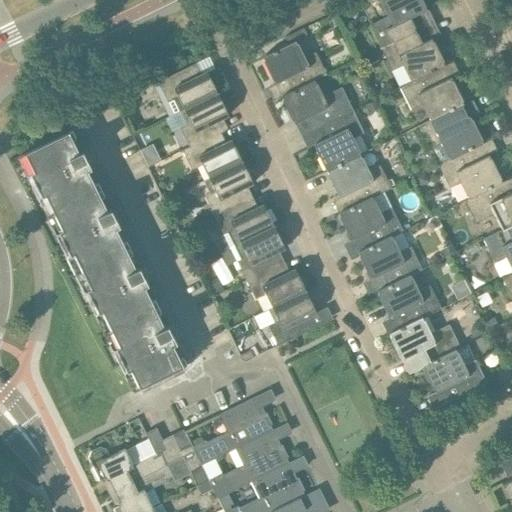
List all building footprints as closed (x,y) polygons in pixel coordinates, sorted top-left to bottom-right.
[(369,25),(381,48),(415,31),(409,18),(427,10),(421,0),(380,0),(389,16),(369,25)] [(289,44),(295,41),(306,35),(303,28),(286,37),(289,44)] [(415,31),(381,48),(392,71),(404,65),(411,81),(412,81),(444,65),(431,38),(422,43),(415,31)] [(282,96),(327,74),(315,52),(303,58),(295,41),(289,44),(262,57),(276,84),(286,79),(291,91),(281,96),(282,96)] [(362,58),(367,68),(377,62),(372,52),(362,58)] [(180,111),(218,93),(207,71),(197,76),(192,65),(158,82),(167,101),(173,98),(180,111)] [(412,81),(411,81),(400,86),(411,110),(423,104),(431,120),(464,104),(451,77),(440,82),(435,70),(445,65),(444,65),(412,81)] [(327,74),(282,96),(295,123),(312,114),(318,127),(353,110),(342,87),(323,97),(315,81),(327,75),(327,74)] [(182,148),(183,150),(224,130),(219,120),(229,115),(218,93),(180,111),(186,124),(179,128),(188,145),(182,148)] [(365,105),(369,114),(381,108),(376,100),(365,105)] [(467,118),(461,105),(454,109),(431,120),(419,126),(430,149),(442,143),(450,159),(473,148),(483,143),(470,116),(467,118)] [(314,144),(327,171),(360,155),(352,139),(364,133),(353,110),(318,127),(324,139),(314,144)] [(224,130),(183,150),(192,168),(197,166),(204,179),(242,160),(232,140),(222,144),(217,135),(224,131),(224,130)] [(54,212),(98,191),(88,171),(91,169),(91,168),(97,164),(92,153),(85,157),(83,151),(79,153),(69,132),(25,153),(34,171),(31,172),(42,197),(46,195),(54,212)] [(450,159),(438,165),(449,188),(461,182),(469,198),(502,182),(489,155),(479,160),(473,148),(483,143),(450,159)] [(360,155),(327,171),(340,198),(350,193),(356,205),(339,213),(372,197),(372,198),(391,188),(380,165),(368,171),(360,155)] [(242,160),(204,179),(210,192),(205,195),(214,214),(248,198),(243,188),(253,183),(242,160)] [(425,171),(415,176),(420,186),(430,181),(425,171)] [(490,222),(495,233),(502,230),(503,230),(511,225),(511,191),(505,195),(499,183),(502,182),(469,198),(464,200),(477,225),(481,226),(490,222)] [(83,270),(126,249),(116,229),(120,227),(119,226),(126,222),(121,212),(114,215),(111,209),(107,210),(98,191),(54,212),(63,229),(59,231),(71,255),(74,253),(83,270)] [(358,252),(391,236),(391,237),(403,231),(392,207),(380,213),(372,198),(372,197),(339,213),(352,240),(362,235),(368,247),(358,252)] [(253,209),(248,198),(214,214),(223,233),(229,231),(235,243),(267,228),(273,225),(263,204),(253,209)] [(280,263),(275,253),(285,248),(273,225),(267,228),(235,243),(242,258),(236,261),(245,280),(280,263)] [(502,230),(495,233),(483,239),(495,262),(507,256),(511,267),(511,225),(503,230),(502,230)] [(399,252),(391,237),(391,236),(358,252),(371,279),(381,274),(387,286),(377,291),(410,275),(411,276),(422,270),(411,246),(399,252)] [(452,244),(442,249),(446,257),(456,252),(452,244)] [(103,311),(111,328),(155,307),(145,287),(148,285),(148,284),(154,281),(149,270),(142,273),(140,267),(136,269),(126,249),(83,270),(91,287),(87,289),(99,313),(103,311)] [(260,295),(267,308),(305,290),(295,269),(285,274),(280,263),(245,280),(254,298),(260,295)] [(511,273),(503,278),(511,297),(511,273)] [(410,275),(377,291),(390,318),(400,313),(406,325),(389,333),(389,334),(423,317),(429,314),(430,314),(442,309),(430,285),(418,291),(411,276),(410,275)] [(218,278),(208,282),(214,294),(224,289),(218,278)] [(305,290),(267,308),(273,322),(267,324),(278,345),(312,329),(306,317),(316,312),(305,290)] [(155,307),(111,328),(119,345),(116,347),(136,389),(194,361),(178,328),(171,331),(168,325),(164,327),(155,307)] [(423,317),(389,334),(402,360),(408,373),(456,349),(456,350),(461,348),(449,324),(431,333),(423,317)] [(494,317),(483,322),(488,333),(499,328),(494,317)] [(486,332),(480,321),(473,324),(471,332),(474,339),(486,332)] [(408,373),(409,373),(423,366),(442,405),(460,396),(486,383),(487,383),(478,365),(475,360),(464,366),(456,350),(456,349),(408,373)] [(254,357),(250,350),(239,356),(242,360),(245,361),(254,357)] [(511,374),(507,366),(497,371),(505,386),(511,382),(511,374)] [(201,465),(237,448),(268,433),(273,431),(265,414),(260,417),(251,398),(223,413),(231,429),(206,441),(205,439),(191,445),(201,465)] [(147,437),(109,456),(106,449),(100,447),(91,452),(88,458),(99,480),(105,477),(109,484),(105,486),(108,493),(166,464),(160,452),(167,449),(162,440),(156,427),(145,433),(147,437)] [(268,433),(237,448),(245,464),(222,474),(221,472),(208,479),(208,480),(218,499),(253,482),(284,467),(290,464),(282,448),(276,450),(268,433)] [(173,434),(162,440),(167,449),(160,452),(166,464),(108,493),(112,500),(116,498),(119,505),(113,508),(114,511),(139,511),(151,506),(143,489),(171,476),(174,480),(191,472),(196,484),(197,484),(180,448),(173,434)] [(208,480),(208,479),(201,465),(191,445),(190,443),(180,448),(197,484),(196,484),(197,486),(208,480)] [(502,483),(511,503),(511,502),(511,458),(501,464),(509,480),(502,483)] [(284,467),(253,482),(260,496),(238,507),(236,504),(223,511),(275,511),(301,500),(306,497),(298,481),(293,483),(284,467)] [(306,511),(301,500),(275,511),(306,511)]
